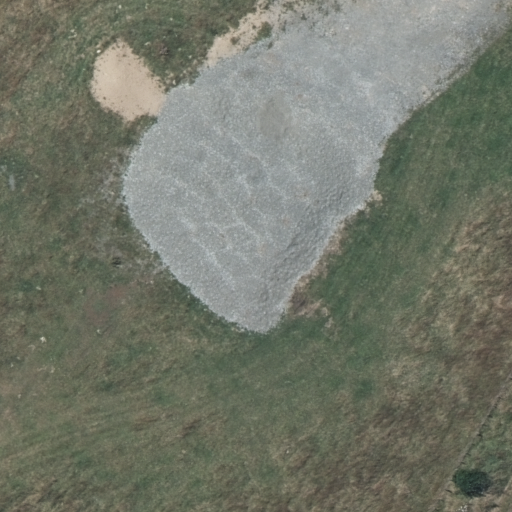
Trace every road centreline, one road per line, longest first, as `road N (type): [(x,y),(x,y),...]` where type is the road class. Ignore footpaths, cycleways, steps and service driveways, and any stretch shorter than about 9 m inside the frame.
road 1 (track): [(430,0),(0,359)]
road 2 (track): [(276,0),(0,172)]
